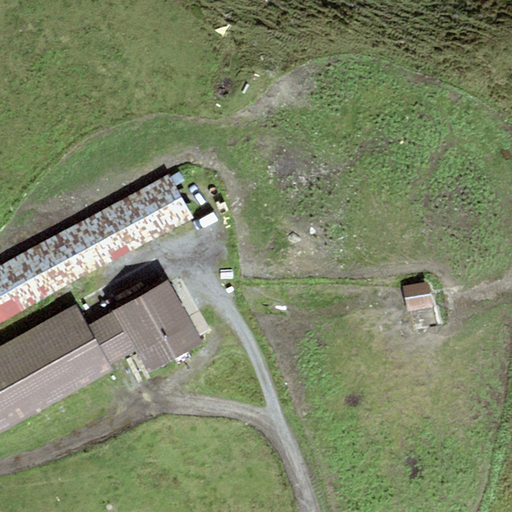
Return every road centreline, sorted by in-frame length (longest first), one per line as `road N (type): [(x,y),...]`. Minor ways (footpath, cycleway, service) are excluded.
road 1 (track): [(277,417),(190,396),(0,468)]
road 2 (track): [(194,279),(277,417)]
